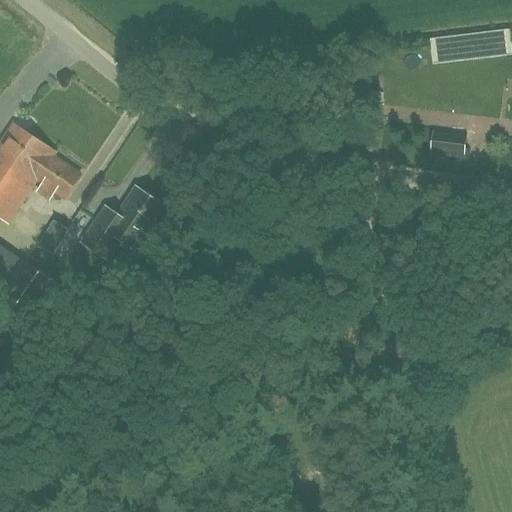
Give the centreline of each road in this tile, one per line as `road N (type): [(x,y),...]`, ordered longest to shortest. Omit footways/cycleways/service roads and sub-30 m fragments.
road 1 (unclassified): [(511,192),(281,161),(202,136),(162,113),(27,0)]
road 2 (track): [(397,363),(16,492)]
road 3 (track): [(409,360),(365,175)]
road 4 (track): [(446,511),(409,360)]
